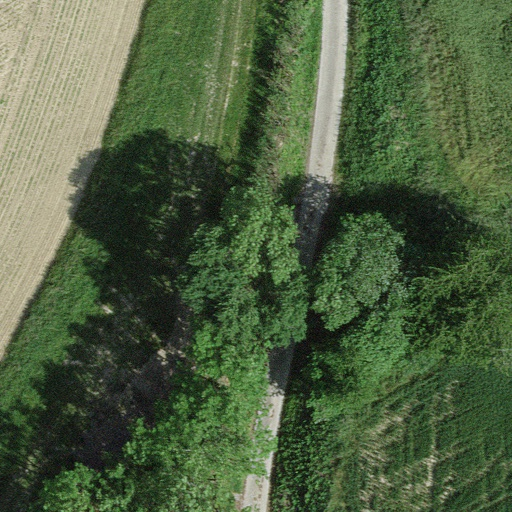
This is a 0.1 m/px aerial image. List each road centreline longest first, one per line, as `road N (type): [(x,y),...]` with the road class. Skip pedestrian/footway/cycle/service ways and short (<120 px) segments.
road 1 (track): [(224,0),(177,265),(35,464),(11,511)]
road 2 (track): [(324,0),(306,206),(257,511)]
